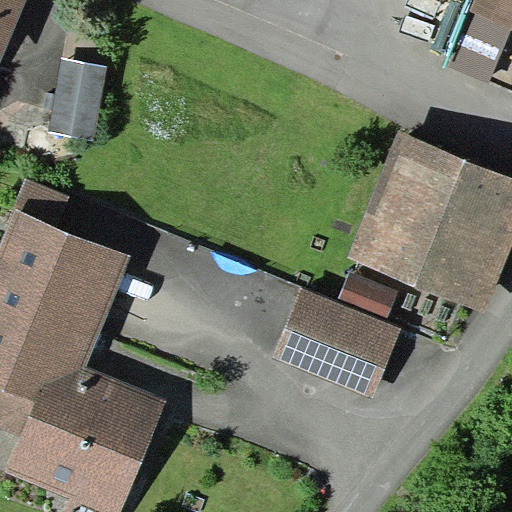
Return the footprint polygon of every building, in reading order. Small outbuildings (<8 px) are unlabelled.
[(0,0),(0,65),(2,66),(27,0),(0,0)] [(511,0),(493,0),(489,11),(511,20),(511,0)] [(72,65),(63,124),(107,130),(115,71),(72,65)] [(511,180),(410,140),(363,255),(491,306),(511,254),(511,180)] [(24,215),(73,234),(86,202),(37,182),(24,215)] [(24,215),(0,275),(0,377),(46,396),(83,376),(130,256),(73,234),(24,215)] [(357,284),(348,307),(393,325),(402,302),(357,284)] [(310,292),(284,356),(380,395),(406,330),(393,325),(348,307),(310,292)] [(83,376),(46,396),(17,467),(85,493),(78,511),(79,511),(125,511),(167,408),(83,376)]
